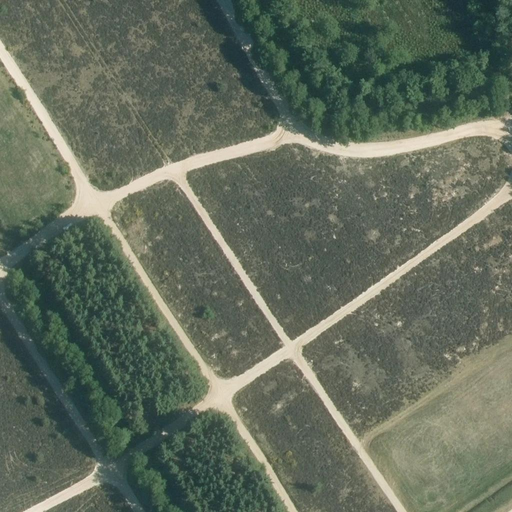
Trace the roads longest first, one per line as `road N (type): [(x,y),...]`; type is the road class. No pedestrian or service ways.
road 1 (track): [(33,511),(221,396),(511,191)]
road 2 (track): [(0,49),(293,511)]
road 3 (track): [(401,511),(173,169)]
road 4 (track): [(511,138),(507,125),(375,150),(310,140),(292,125),(222,0)]
road 5 (track): [(0,264),(159,175),(298,133)]
road 6 (track): [(0,295),(138,511)]
